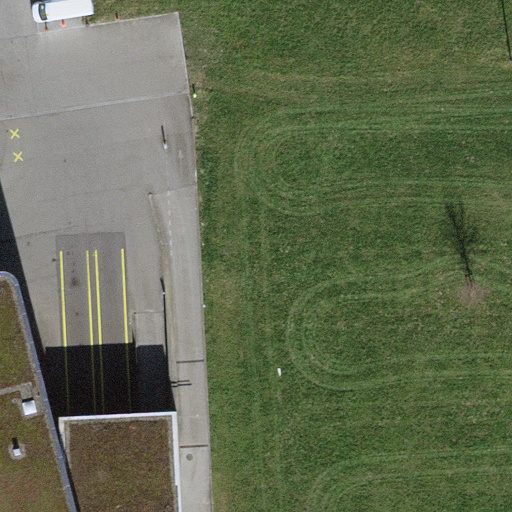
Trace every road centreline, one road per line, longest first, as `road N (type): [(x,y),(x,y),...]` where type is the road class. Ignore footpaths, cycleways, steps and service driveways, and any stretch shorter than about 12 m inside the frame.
road 1 (unknown): [(0,234),(82,211),(119,398)]
road 2 (unclassified): [(4,87),(159,60)]
